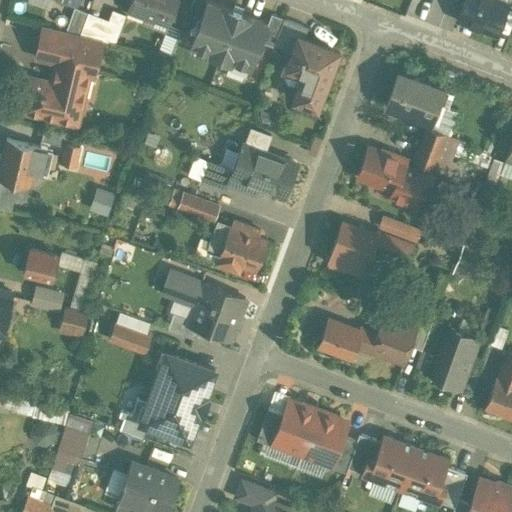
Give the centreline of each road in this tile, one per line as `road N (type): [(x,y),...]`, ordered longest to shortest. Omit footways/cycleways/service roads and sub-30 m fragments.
road 1 (residential): [(379,23),(257,357)]
road 2 (residential): [(257,357),(511,450)]
road 3 (residential): [(257,357),(199,511)]
road 4 (residential): [(379,23),(511,76)]
